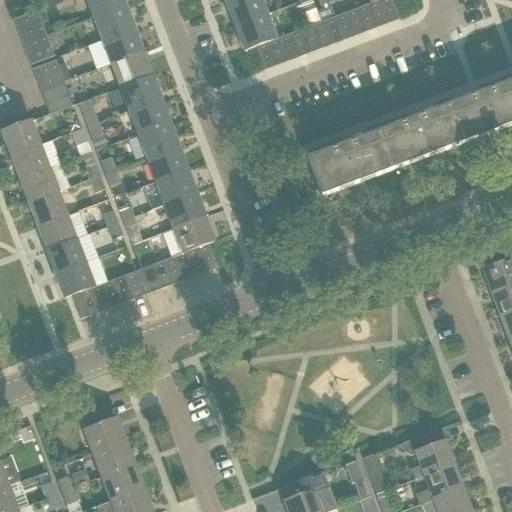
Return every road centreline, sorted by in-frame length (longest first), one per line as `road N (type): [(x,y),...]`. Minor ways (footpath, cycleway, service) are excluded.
road 1 (residential): [(204,111),(420,33),(443,15),(440,0)]
road 2 (residential): [(511,442),(435,237)]
road 3 (residential): [(274,297),(204,111)]
road 4 (residential): [(147,344),(211,511)]
road 5 (residential): [(274,297),(435,237)]
road 6 (residential): [(0,399),(147,344)]
road 7 (residential): [(147,344),(274,297)]
